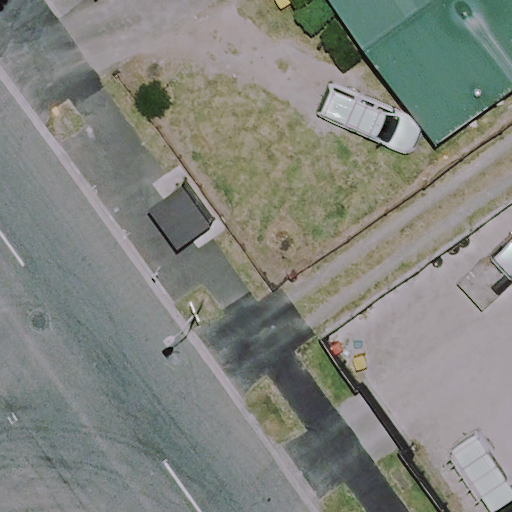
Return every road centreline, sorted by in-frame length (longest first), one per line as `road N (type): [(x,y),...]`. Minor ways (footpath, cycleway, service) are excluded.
road 1 (residential): [(207,511),(100,360)]
road 2 (residential): [(100,360),(0,222)]
road 3 (residential): [(0,432),(100,360)]
